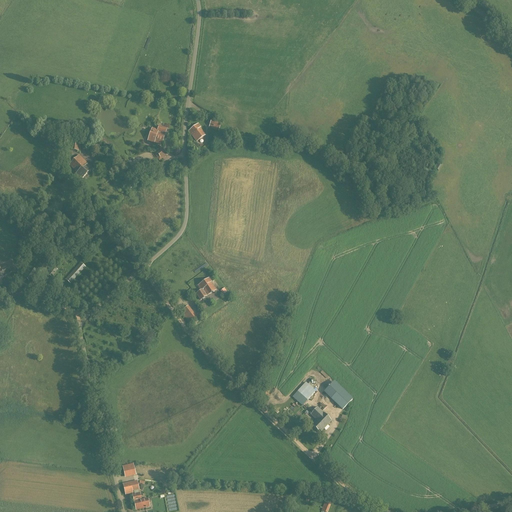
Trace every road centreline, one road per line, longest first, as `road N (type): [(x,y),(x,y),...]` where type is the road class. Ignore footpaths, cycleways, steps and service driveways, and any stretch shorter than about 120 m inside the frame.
road 1 (unclassified): [(124,511),(79,331),(185,226),(184,136),(198,0)]
road 2 (track): [(388,511),(349,490),(270,416),(194,340),(142,268)]
